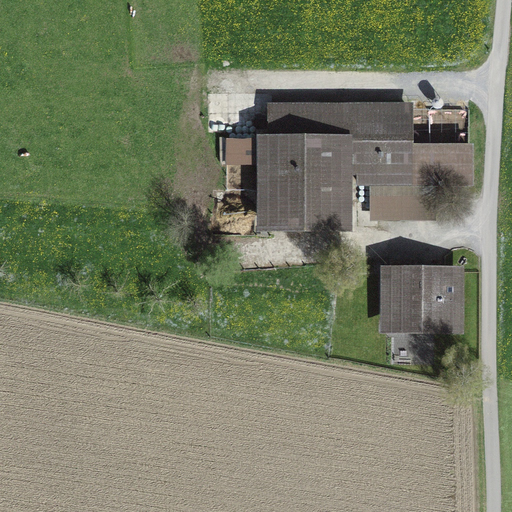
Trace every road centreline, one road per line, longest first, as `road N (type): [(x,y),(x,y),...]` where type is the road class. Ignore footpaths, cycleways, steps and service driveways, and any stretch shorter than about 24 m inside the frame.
road 1 (unclassified): [(489,511),(489,311),(506,0)]
road 2 (track): [(286,90),(500,86)]
